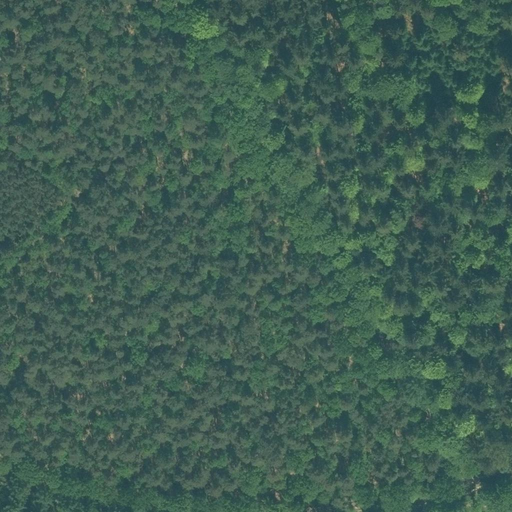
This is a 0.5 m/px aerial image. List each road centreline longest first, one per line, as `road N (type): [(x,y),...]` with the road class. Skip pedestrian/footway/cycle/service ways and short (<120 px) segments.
road 1 (track): [(0,457),(130,495),(251,509),(355,506),(470,475)]
road 2 (track): [(290,182),(470,475)]
road 3 (track): [(0,280),(220,62)]
road 4 (track): [(290,182),(379,0)]
road 5 (track): [(220,62),(290,182)]
